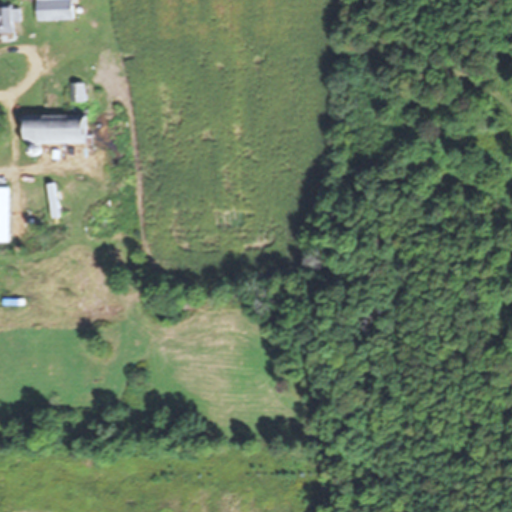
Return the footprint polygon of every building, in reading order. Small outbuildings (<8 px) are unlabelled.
[(76,20),(76,0),(41,0),(42,20),(76,20)] [(0,7),(0,32),(20,32),(20,8),(0,7)] [(84,100),(84,84),(75,84),(75,100),(84,100)] [(27,143),(96,143),(96,116),(27,116),(27,143)] [(0,242),(12,243),(12,187),(0,187),(0,242)]
